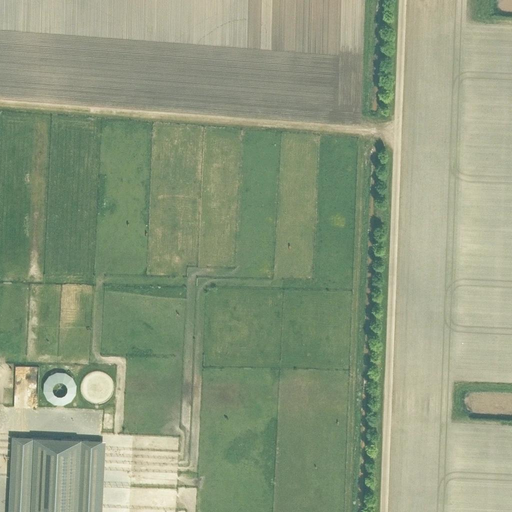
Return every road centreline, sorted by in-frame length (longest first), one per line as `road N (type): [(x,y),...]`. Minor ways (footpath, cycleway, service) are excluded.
road 1 (track): [(403,0),(385,511)]
road 2 (track): [(399,132),(0,102)]
